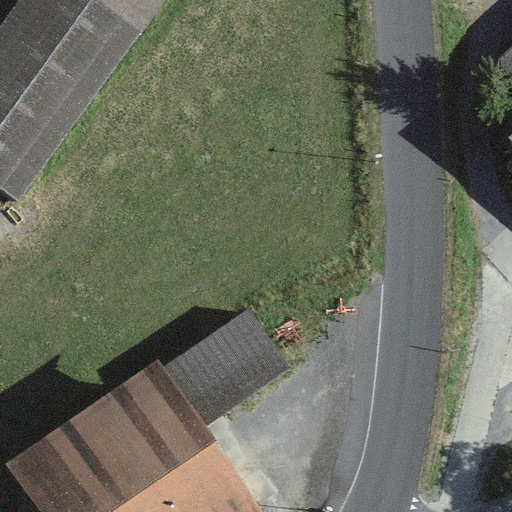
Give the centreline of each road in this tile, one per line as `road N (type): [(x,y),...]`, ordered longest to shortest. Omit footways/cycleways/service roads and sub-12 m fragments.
road 1 (residential): [(511,8),(480,61),(473,100),(496,267),(455,511)]
road 2 (tertiary): [(402,0),(414,314),(379,511)]
